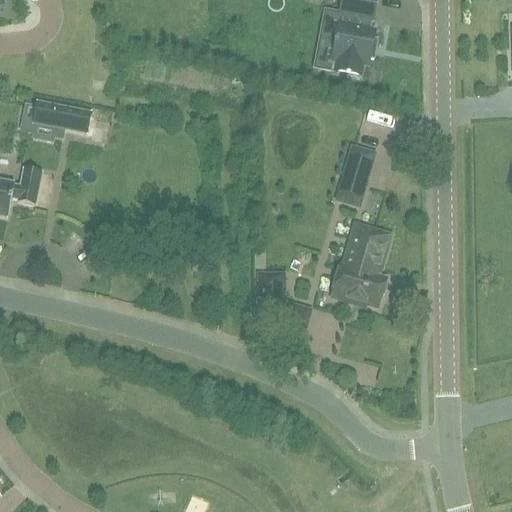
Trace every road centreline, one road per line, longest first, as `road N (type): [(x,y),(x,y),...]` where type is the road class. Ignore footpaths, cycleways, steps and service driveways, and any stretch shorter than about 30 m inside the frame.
road 1 (unclassified): [(447,448),(379,449),(291,383),(184,344),(0,297)]
road 2 (tertiary): [(447,448),(438,0)]
